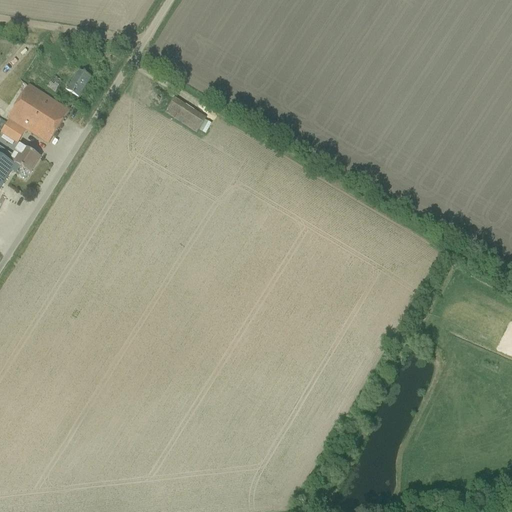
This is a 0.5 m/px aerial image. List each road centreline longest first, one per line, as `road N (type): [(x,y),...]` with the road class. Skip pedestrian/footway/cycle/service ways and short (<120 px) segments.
road 1 (track): [(0,266),(128,63)]
road 2 (track): [(0,23),(140,45)]
